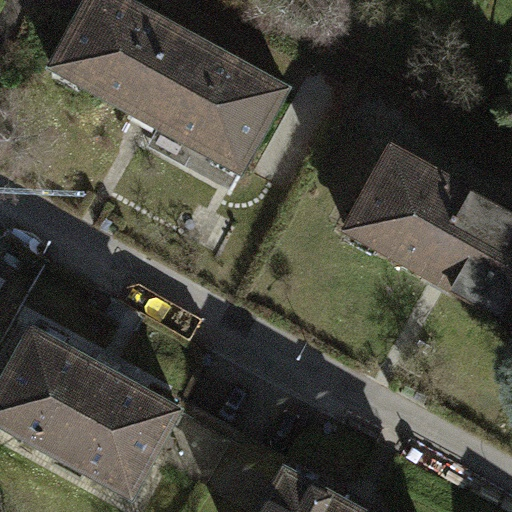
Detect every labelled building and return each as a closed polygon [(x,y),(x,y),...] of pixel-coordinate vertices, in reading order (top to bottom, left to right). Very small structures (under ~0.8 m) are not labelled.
[(240,169),(284,84),(131,0),(85,0),(51,63),(240,169)] [(511,320),(511,210),(391,144),(345,229),(511,320)] [(0,379),(0,421),(131,493),(149,460),(179,406),(30,324),(0,379)] [(231,435),(179,406),(149,460),(202,489),(231,435)] [(258,511),(285,464),(231,435),(202,489),(243,511),(258,511)] [(371,511),(285,464),(258,511),(371,511)]
